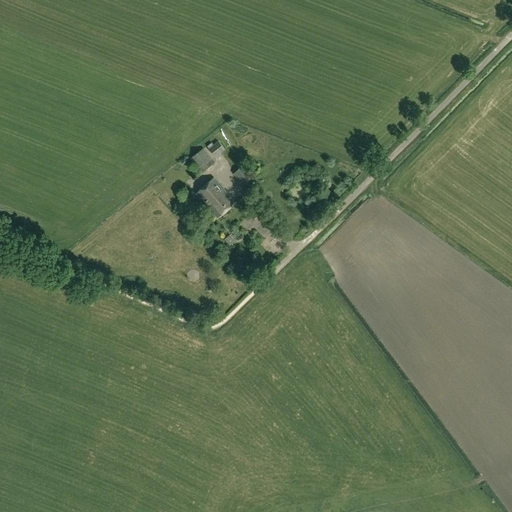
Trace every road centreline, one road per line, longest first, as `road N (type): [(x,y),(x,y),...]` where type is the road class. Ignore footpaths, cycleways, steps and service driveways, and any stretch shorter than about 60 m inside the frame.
road 1 (track): [(291,258),(206,328),(0,239)]
road 2 (track): [(291,258),(511,40)]
